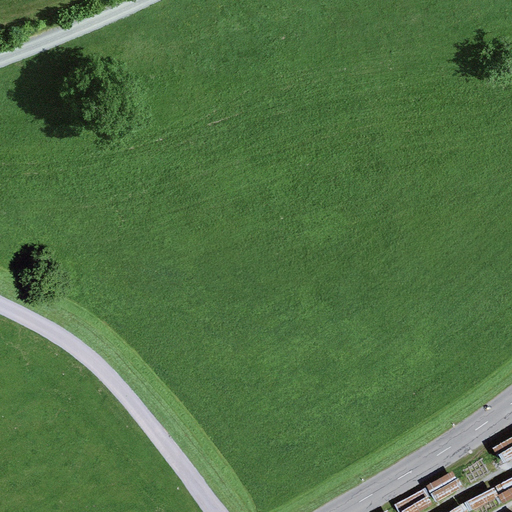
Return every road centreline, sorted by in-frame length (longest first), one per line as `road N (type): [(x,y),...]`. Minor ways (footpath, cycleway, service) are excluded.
road 1 (track): [(208,511),(108,378),(43,328),(0,310)]
road 2 (tertiary): [(345,511),(511,412)]
road 3 (track): [(0,59),(157,0)]
